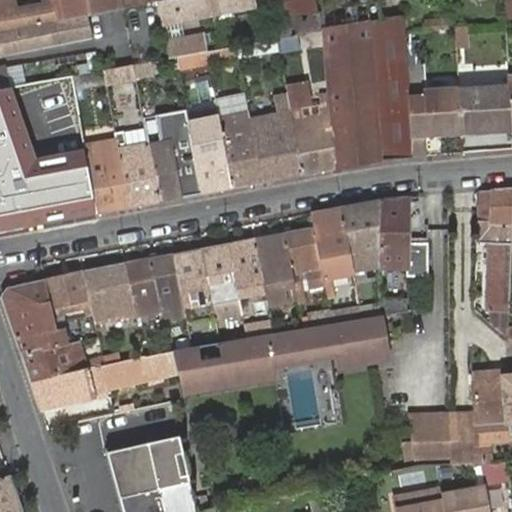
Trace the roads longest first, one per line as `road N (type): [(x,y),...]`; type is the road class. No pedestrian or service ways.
road 1 (residential): [(0,254),(384,182),(511,172)]
road 2 (tertiary): [(55,511),(1,351)]
